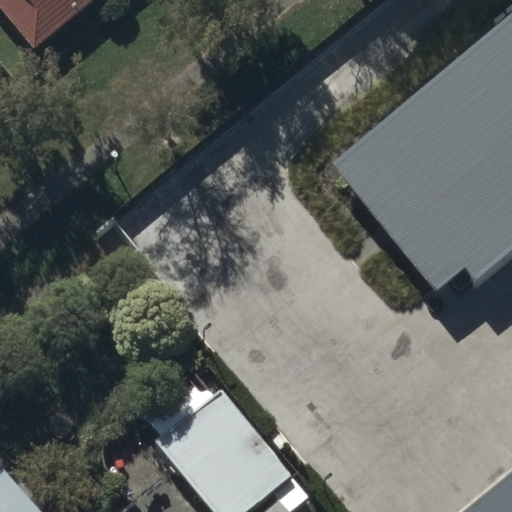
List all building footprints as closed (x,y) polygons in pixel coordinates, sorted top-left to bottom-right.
[(0,0),(0,7),(33,47),(90,0),(0,0)] [(511,34),(333,178),(438,307),(468,283),(479,296),(511,269),(511,34)] [(511,342),(339,437),(379,511),(484,511),(511,497),(511,342)] [(130,413),(212,511),(244,511),(291,474),(221,389),(213,396),(187,366),(130,413)] [(35,511),(0,470),(0,511),(35,511)] [(289,511),(279,500),(264,511),(289,511)]
